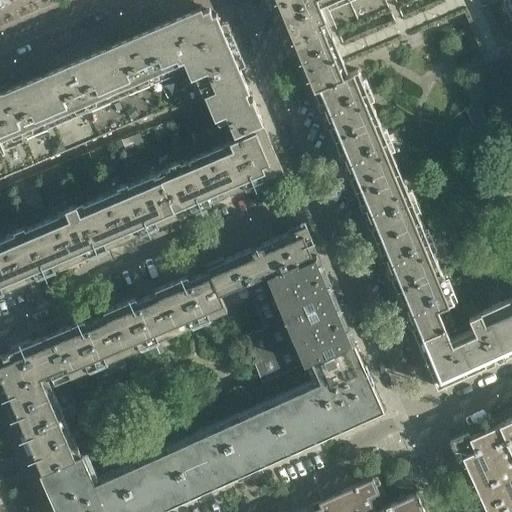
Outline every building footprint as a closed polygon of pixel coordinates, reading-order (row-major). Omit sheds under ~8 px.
[(465,11),(499,95),(511,89),(511,0),(277,0),(313,86),(348,72),(344,63),(465,11)] [(249,90),(237,62),(216,12),(212,14),(209,7),(203,10),(201,6),(165,21),(170,32),(198,98),(205,95),(215,117),(226,113),(234,134),(237,132),(263,121),(252,97),(249,99),(246,91),(249,90)] [(198,98),(170,32),(165,21),(119,40),(124,51),(151,114),(170,105),(172,109),(198,98)] [(151,114),(124,51),(119,40),(96,50),(101,61),(128,123),(151,114)] [(128,123),(101,61),(96,50),(69,62),(74,73),(101,135),(128,123)] [(101,135),(74,73),(69,62),(46,71),(51,82),(78,145),(101,135)] [(378,118),(365,86),(358,69),(349,73),(348,72),(313,86),(319,101),(324,99),(326,105),(324,106),(328,117),(331,116),(334,123),(329,125),(334,137),(378,118)] [(78,145),(51,82),(46,71),(23,81),(28,92),(55,155),(78,145)] [(0,177),(55,155),(28,92),(23,81),(0,91),(0,177)] [(498,147),(480,103),(465,109),(484,153),(498,147)] [(399,169),(378,118),(334,137),(340,151),(345,149),(347,155),(345,156),(349,167),(352,166),(355,173),(350,175),(355,187),(399,169)] [(0,290),(137,232),(283,170),(263,121),(237,132),(240,139),(233,142),(232,140),(181,162),(179,159),(168,164),(169,166),(129,184),(127,181),(116,186),(117,189),(77,206),(76,203),(65,208),(66,210),(25,228),(24,225),(13,230),(14,233),(0,238),(0,290)] [(420,219),(399,169),(355,187),(361,202),(365,200),(368,207),(366,208),(370,219),(373,218),(375,224),(371,226),(376,238),(420,219)] [(441,270),(420,219),(376,238),(381,252),(386,250),(388,255),(386,256),(391,268),(393,267),(396,274),(391,276),(397,288),(441,270)] [(267,274),(317,251),(317,250),(306,224),(260,243),(261,245),(254,248),(253,246),(207,266),(209,269),(220,292),(266,272),(267,274)] [(355,341),(317,251),(267,274),(248,282),(266,326),(245,334),(264,380),(307,362),(355,341)] [(227,309),(220,292),(209,269),(189,278),(187,274),(155,288),(156,292),(174,332),(227,309)] [(454,324),(446,304),(454,301),(441,270),(397,288),(402,301),(407,299),(410,306),(407,307),(412,319),(414,317),(417,324),(412,325),(417,339),(446,327),(454,324)] [(174,332),(156,292),(137,300),(136,296),(103,310),(105,314),(122,354),(174,332)] [(511,296),(499,303),(511,333),(511,296)] [(511,352),(511,333),(499,303),(469,316),(476,332),(453,342),(446,327),(417,339),(437,386),(486,364),(484,359),(503,351),(505,356),(511,352)] [(122,354),(105,314),(86,322),(84,318),(52,332),(71,376),(122,354)] [(61,409),(51,385),(71,376),(52,332),(0,354),(0,379),(2,379),(6,388),(4,389),(26,440),(40,473),(81,455),(66,419),(79,413),(75,403),(61,409)] [(384,409),(372,383),(354,343),(312,362),(321,381),(342,428),(384,409)] [(342,428),(321,381),(269,404),(290,451),(342,428)] [(290,451),(269,404),(218,427),(238,474),(290,451)] [(511,417),(495,425),(511,460),(511,417)] [(511,460),(495,425),(470,436),(468,431),(449,440),(458,459),(463,457),(484,504),(511,491),(511,460)] [(238,474),(218,427),(171,448),(192,495),(238,474)] [(154,511),(192,495),(171,448),(120,471),(137,511),(154,511)] [(107,511),(94,483),(82,454),(81,455),(40,473),(57,511),(107,511)] [(137,511),(120,471),(94,483),(107,511),(137,511)] [(369,511),(385,505),(381,496),(386,494),(377,475),(337,492),(345,511),(369,511)] [(425,511),(416,491),(385,505),(369,511),(425,511)] [(511,511),(511,491),(484,504),(487,511),(511,511)] [(345,511),(337,492),(318,501),(320,506),(306,511),(345,511)]
